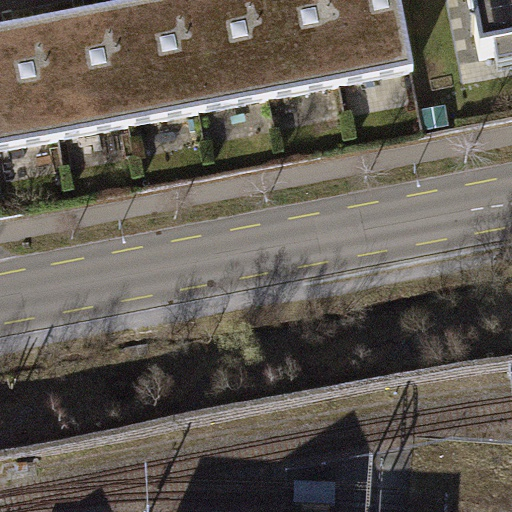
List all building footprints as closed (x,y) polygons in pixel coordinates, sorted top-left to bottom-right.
[(179,0),(135,0),(106,5),(128,122),(200,109),(179,0)] [(253,0),(179,0),(200,109),(271,95),(253,0)] [(327,0),(253,0),(271,95),(343,82),(327,0)] [(401,0),(327,0),(343,82),(411,69),(414,68),(401,0)] [(511,0),(467,0),(479,60),(511,53),(511,0)] [(106,5),(35,19),(57,136),(128,122),(106,5)] [(35,19),(0,25),(0,146),(57,136),(35,19)]
